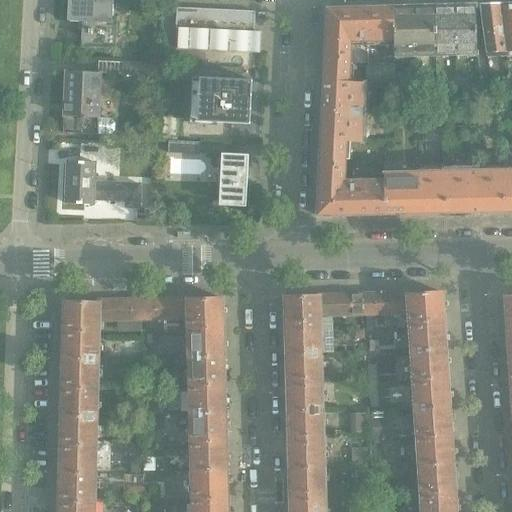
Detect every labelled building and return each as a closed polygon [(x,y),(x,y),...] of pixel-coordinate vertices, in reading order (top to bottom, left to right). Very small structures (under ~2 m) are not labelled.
[(113,24),(113,0),(68,0),(67,22),(82,23),(80,49),(116,51),(117,24),(113,24)] [(511,5),(502,6),(509,51),(509,56),(511,56),(511,5)] [(476,6),(433,7),(435,56),(477,55),(476,6)] [(509,51),(502,6),(480,6),(487,58),(509,56),(509,51)] [(433,7),(414,8),(394,8),(395,42),(395,57),(435,56),(433,7)] [(394,8),(361,9),(328,10),(326,42),(351,43),(395,42),(394,8)] [(255,12),(177,9),(176,30),(179,30),(178,49),(249,52),(250,34),(254,34),(255,12)] [(351,43),(326,42),(323,111),(363,113),(365,84),(349,83),(351,43)] [(123,63),(122,76),(158,78),(159,65),(123,63)] [(66,72),(63,134),(98,136),(98,135),(110,135),(114,131),(115,129),(110,124),(99,124),(101,74),(66,72)] [(250,125),(252,81),(200,79),(198,123),(250,125)] [(468,79),(456,80),(457,95),(469,95),(468,79)] [(446,80),(446,96),(457,95),(456,80),(446,80)] [(427,81),(415,82),(416,97),(428,97),(427,81)] [(405,82),(405,98),(416,97),(415,82),(405,82)] [(414,106),(400,106),(401,116),(414,115),(414,106)] [(363,113),(323,111),(319,183),(344,182),(346,143),(362,143),(363,113)] [(169,141),(168,153),(200,155),(200,143),(169,141)] [(246,208),(248,156),(222,155),(222,156),(226,156),(223,203),(245,204),(244,208),(246,208)] [(141,185),(95,183),(96,163),(67,162),(67,167),(65,167),(65,176),(67,177),(65,204),(94,206),(94,201),(126,202),(126,208),(140,209),(141,185)] [(504,172),(444,173),(445,214),(504,212),(504,172)] [(384,174),(384,181),(385,215),(445,214),(444,173),(384,174)] [(384,181),(344,182),(319,183),(317,216),(385,215),(384,181)] [(442,293),(408,295),(407,296),(408,314),(411,350),(446,348),(442,293)] [(408,294),(362,295),(363,316),(408,314),(407,296),(408,295),(408,294)] [(319,296),(319,297),(320,297),(321,317),(363,316),(362,295),(319,296)] [(319,297),(285,298),(286,353),(322,352),(321,317),(320,297),(319,297)] [(187,319),(186,300),(188,300),(188,299),(99,301),(99,304),(100,304),(99,321),(100,321),(187,319)] [(223,300),(188,300),(186,300),(187,319),(188,319),(189,357),(224,356),(223,300)] [(99,357),(100,321),(99,321),(100,304),(99,304),(65,303),(63,356),(99,357)] [(378,342),(370,342),(370,352),(378,352),(378,342)] [(446,348),(411,350),(414,408),(450,405),(446,348)] [(322,352),(286,353),(288,410),(323,409),(322,352)] [(99,357),(63,356),(62,414),(97,415),(99,357)] [(224,356),(189,357),(190,414),(226,413),(224,356)] [(450,405),(414,408),(418,464),(454,461),(450,405)] [(323,409),(288,410),(289,467),(325,466),(323,409)] [(226,413),(190,414),(192,470),(227,469),(226,413)] [(97,415),(62,414),(60,472),(96,473),(97,415)] [(387,419),(371,420),(372,436),(388,436),(387,419)] [(352,450),(352,465),(368,465),(367,449),(352,450)] [(144,458),(144,472),(155,471),(155,458),(144,458)] [(456,511),(454,461),(418,464),(421,511),(456,511)] [(326,511),(325,466),(289,467),(290,511),(326,511)] [(228,511),(227,469),(192,470),(192,511),(228,511)] [(94,511),(96,473),(60,472),(59,511),(94,511)] [(123,487),(123,498),(143,498),(143,487),(123,487)] [(383,511),(383,503),(373,504),(373,511),(383,511)]
